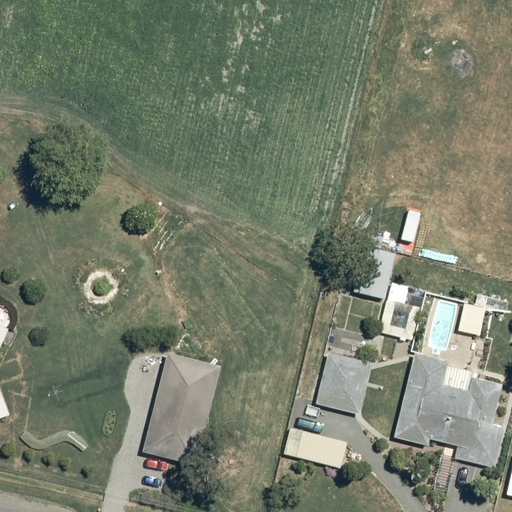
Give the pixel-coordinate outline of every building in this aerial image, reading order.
[(382,298),(382,299),(374,333),(414,342),(425,297),(406,292),(408,284),(387,279),(394,252),(371,247),(360,292),(382,298)] [(507,297),(476,291),(473,303),(463,301),(457,329),(479,334),(484,309),(503,313),(507,297)] [(0,416),(7,414),(0,390),(0,348),(11,327),(0,322),(0,314),(3,309),(0,308),(0,416)] [(220,363),(165,350),(141,454),(195,467),(220,363)] [(371,361),(327,351),(315,403),(359,414),(371,361)] [(446,360),(412,352),(391,436),(427,444),(429,438),(456,445),(453,457),(492,466),(503,424),(491,421),(502,377),(445,364),(446,360)] [(345,440),(287,425),(281,451),(339,466),(345,440)]
